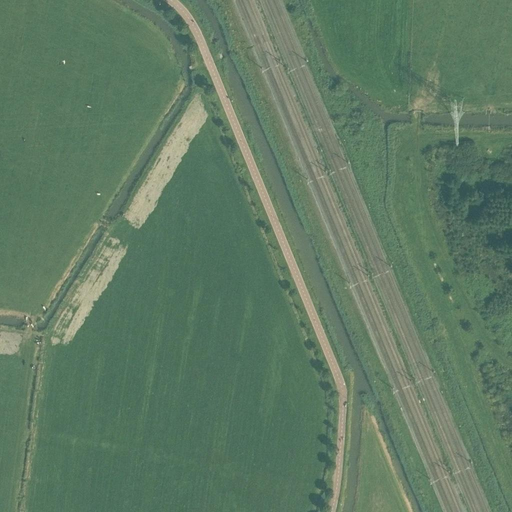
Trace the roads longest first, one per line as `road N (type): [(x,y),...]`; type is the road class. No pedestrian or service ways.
road 1 (track): [(511,475),(425,266),(405,195),(407,134),(511,135)]
road 2 (track): [(511,358),(471,314),(428,214),(416,172),(418,107)]
